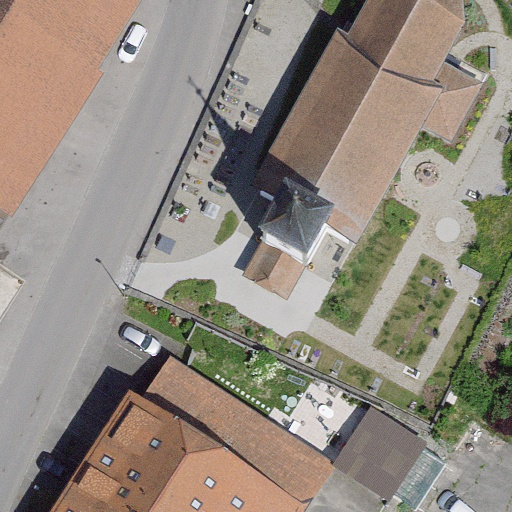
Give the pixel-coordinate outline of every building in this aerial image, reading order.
[(0,0),(0,199),(10,206),(139,12),(120,0),(0,0)] [(328,228),(354,243),(420,123),(449,139),(478,87),(438,65),(462,21),(460,0),(369,0),(350,36),(337,29),(252,185),(279,200),(260,233),(266,236),(286,247),(306,258),(310,260),(328,228)] [(286,247),(266,236),(246,271),(287,293),(306,258),(286,247)] [(179,372),(79,511),(286,511),(317,470),(179,372)] [(378,421),(354,469),(400,492),(424,445),(378,421)]
